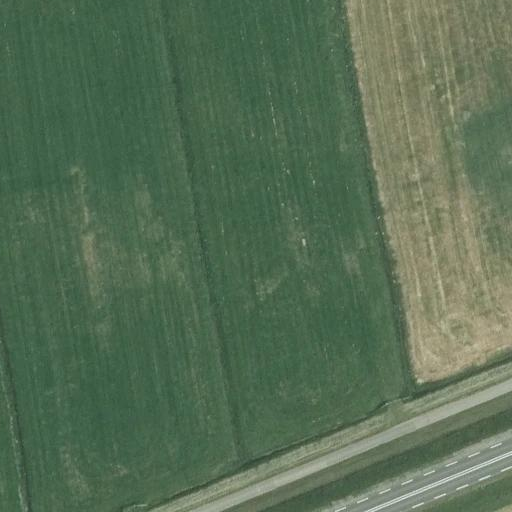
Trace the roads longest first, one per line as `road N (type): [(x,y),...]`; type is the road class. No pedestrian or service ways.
road 1 (unclassified): [(203,511),(511,384)]
road 2 (primary): [(367,511),(511,452)]
